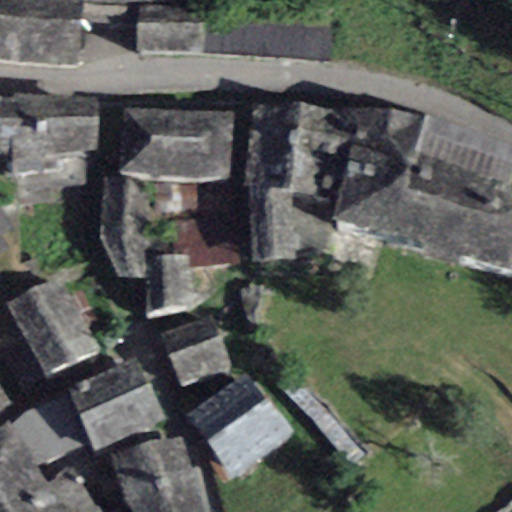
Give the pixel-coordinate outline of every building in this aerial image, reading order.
[(78,0),(0,0),(0,63),(74,68),(78,0)] [(202,11),(137,8),(134,54),(200,57),(202,11)] [(36,103),(0,103),(0,154),(14,154),(14,177),(36,177),(37,164),(36,103)] [(90,103),(36,103),(37,164),(90,163),(90,103)] [(226,187),(231,120),(122,113),(117,179),(226,187)] [(511,156),(422,124),(253,113),(243,193),(248,272),(326,257),(332,223),(356,150),(506,199),(511,177),(511,156)] [(511,283),(511,280),(511,201),(506,199),(356,150),(332,223),(511,283)] [(149,187),(104,184),(100,258),(145,261),(149,187)] [(173,223),(176,261),(184,260),(186,273),(237,267),(231,218),(173,223)] [(0,265),(21,252),(0,219),(0,265)] [(176,261),(141,267),(149,320),(192,313),(186,273),(184,260),(176,261)] [(58,282),(7,308),(48,386),(99,359),(58,282)] [(210,322),(160,341),(179,389),(229,369),(210,322)] [(161,429),(132,368),(65,400),(95,461),(161,429)] [(251,385),(188,426),(229,487),(291,445),(251,385)] [(0,511),(87,511),(68,481),(48,493),(10,433),(0,438),(0,511)] [(197,511),(176,449),(111,467),(129,511),(197,511)]
